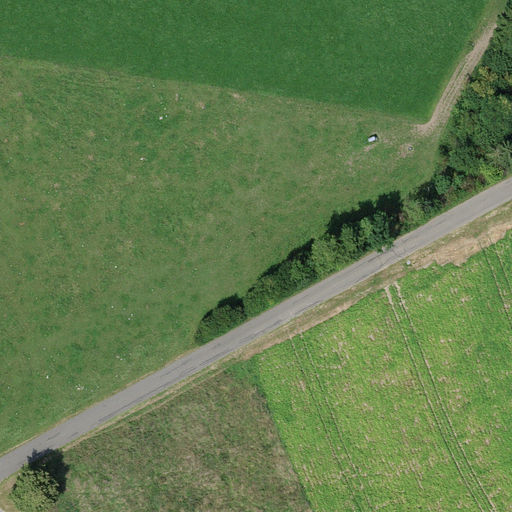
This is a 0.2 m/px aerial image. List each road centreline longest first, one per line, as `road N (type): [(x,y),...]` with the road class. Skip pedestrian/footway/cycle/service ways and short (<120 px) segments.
road 1 (unclassified): [(226,345),(511,189)]
road 2 (residential): [(0,471),(226,345)]
